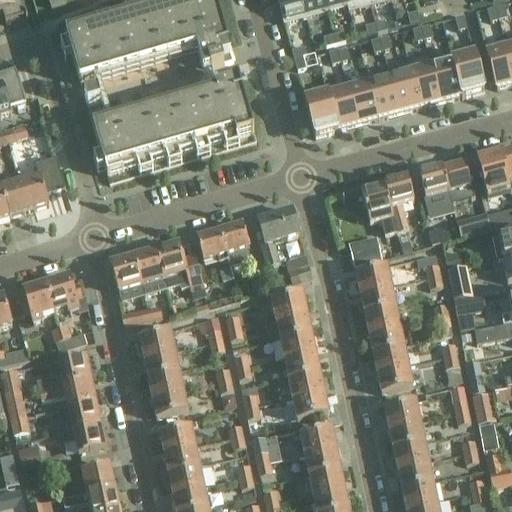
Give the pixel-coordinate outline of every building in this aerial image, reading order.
[(20,0),(0,0),(0,16),(2,15),(5,25),(12,23),(13,17),(11,12),(22,9),(25,20),(27,19),(20,0)] [(63,0),(50,0),(47,1),(51,11),(66,6),(63,0)] [(203,0),(66,40),(80,88),(109,189),(256,146),(212,0),(203,0)] [(300,0),(276,0),(284,28),(306,22),(300,0)] [(327,16),(322,0),(300,0),(306,22),(327,16)] [(344,0),(322,0),(327,16),(347,11),(348,11),(344,0)] [(347,11),(348,17),(370,11),(367,0),(344,0),(348,11),(347,11)] [(367,0),(370,11),(392,5),(390,0),(367,0)] [(503,9),(495,11),(498,24),(507,22),(503,9)] [(495,11),(486,14),(490,26),(498,24),(495,11)] [(407,19),(410,28),(420,26),(417,16),(407,19)] [(463,20),(454,22),(458,35),(467,32),(463,20)] [(384,25),(374,27),(377,37),(387,35),(384,25)] [(365,30),(367,40),(377,37),(374,27),(365,30)] [(429,29),(420,32),(424,44),(432,42),(429,29)] [(420,32),(412,34),(415,46),(424,44),(420,32)] [(343,36),(333,39),(335,49),(345,46),(343,36)] [(323,41),(326,51),(335,49),(333,39),(323,41)] [(387,41),(379,43),(382,55),(391,53),(387,41)] [(379,43),(370,45),(374,58),(382,55),(379,43)] [(304,51),(291,54),(294,63),(301,61),(306,60),(304,51)] [(345,52),(337,54),(340,67),(349,65),(345,52)] [(511,75),(506,52),(486,58),(496,93),(496,94),(511,89),(511,75)] [(337,54),(328,57),(332,69),(340,67),(337,54)] [(472,54),(451,60),(463,102),(463,103),(484,97),(472,54)] [(447,61),(430,65),(442,107),(461,102),(461,103),(462,103),(463,103),(463,102),(451,60),(447,61)] [(302,61),(294,63),(297,75),(305,73),(302,61)] [(430,72),(410,77),(420,113),(442,107),(430,65),(429,66),(430,72)] [(0,119),(13,116),(11,111),(26,106),(15,73),(0,77),(0,119)] [(410,77),(389,83),(399,119),(420,113),(410,77)] [(389,83),(368,88),(378,125),(399,119),(389,83)] [(368,88),(347,94),(357,130),(378,125),(368,88)] [(347,94),(326,100),(336,137),(338,137),(337,136),(342,134),(357,130),(347,94)] [(326,100),(305,105),(315,143),(336,137),(326,100)] [(13,133),(13,134),(16,144),(28,140),(24,129),(13,133)] [(17,146),(16,144),(13,134),(4,136),(8,149),(17,146)] [(0,151),(8,149),(4,136),(0,137),(0,151)] [(511,154),(500,158),(507,182),(511,180),(511,154)] [(483,188),(507,182),(500,158),(476,165),(483,188)] [(36,169),(40,181),(45,198),(65,192),(56,163),(36,169)] [(465,168),(442,174),(451,209),(475,203),(471,192),(465,168)] [(442,174),(419,180),(425,204),(430,221),(453,215),(451,209),(442,174)] [(39,179),(19,185),(29,216),(49,210),(39,179)] [(407,183),(384,190),(397,238),(408,235),(401,211),(413,207),(407,183)] [(20,187),(1,193),(10,222),(29,216),(20,187)] [(0,189),(0,224),(10,222),(1,193),(0,189)] [(386,241),(397,238),(384,190),(361,196),(368,224),(380,221),(386,241)] [(511,202),(509,193),(499,196),(502,207),(511,204),(511,202)] [(299,240),(291,215),(258,225),(264,246),(260,248),(267,274),(280,269),(273,248),(299,240)] [(498,218),(486,221),(490,235),(502,232),(498,218)] [(485,219),(457,227),(461,243),(490,235),(485,219)] [(242,230),(220,236),(228,265),(230,271),(233,283),(244,280),(241,269),(253,266),(249,254),(242,230)] [(442,233),(428,236),(432,249),(446,246),(442,233)] [(228,265),(220,236),(196,243),(203,267),(217,263),(219,267),(228,265)] [(511,238),(492,242),(497,266),(511,263),(511,238)] [(411,257),(408,245),(400,247),(403,259),(411,257)] [(178,248),(155,255),(164,284),(167,294),(180,290),(181,294),(202,288),(194,261),(183,264),(178,248)] [(167,294),(164,284),(155,255),(133,261),(142,291),(145,300),(167,294)] [(460,269),(457,258),(445,260),(448,272),(460,269)] [(119,298),(142,291),(133,261),(110,268),(119,298)] [(511,263),(497,266),(493,267),(494,276),(505,274),(507,288),(511,287),(511,263)] [(233,283),(230,271),(221,274),(225,285),(233,283)] [(426,283),(441,280),(439,271),(424,274),(426,283)] [(312,285),(308,272),(288,277),(292,291),(312,285)] [(356,279),(359,296),(390,290),(387,272),(356,279)] [(472,300),(467,272),(447,276),(452,304),(472,300)] [(270,297),(264,277),(250,281),(256,302),(270,297)] [(443,293),(441,280),(426,283),(429,296),(443,293)] [(46,288),(55,319),(69,314),(70,319),(80,316),(76,305),(81,303),(77,291),(72,293),(68,281),(46,288)] [(43,322),(55,319),(46,288),(24,295),(27,307),(22,309),(26,321),(31,319),(34,329),(44,327),(43,322)] [(395,311),(390,290),(359,296),(364,317),(395,311)] [(302,299),(271,306),(275,325),(307,319),(302,299)] [(0,302),(0,301),(0,334),(9,331),(0,302)] [(480,301),(452,306),(456,323),(484,318),(480,301)] [(435,323),(448,321),(446,310),(433,313),(435,323)] [(364,317),(368,337),(399,330),(395,311),(364,317)] [(160,313),(147,316),(149,326),(162,324),(160,313)] [(125,331),(149,326),(147,316),(123,320),(125,331)] [(275,325),(280,346),(311,339),(307,319),(275,325)] [(451,332),(448,321),(435,323),(437,335),(439,344),(452,342),(450,332),(451,332)] [(238,323),(226,325),(227,335),(240,332),(238,323)] [(511,328),(501,330),(474,336),(476,350),(511,343),(511,328)] [(403,351),(399,330),(368,337),(372,357),(403,351)] [(68,331),(59,334),(63,346),(66,356),(79,352),(86,350),(83,339),(79,340),(72,343),(68,331)] [(240,332),(227,335),(228,340),(230,347),(242,344),(240,332)] [(59,334),(50,336),(54,349),(63,346),(59,334)] [(220,336),(207,339),(209,350),(222,347),(220,336)] [(139,344),(143,362),(174,355),(170,337),(139,344)] [(311,339),(280,346),(284,366),(315,359),(311,339)] [(222,347),(209,350),(211,361),(224,358),(222,347)] [(443,364),(457,361),(455,350),(441,353),(443,364)] [(372,357),(376,378),(408,371),(403,351),(372,357)] [(143,362),(147,383),(179,376),(174,355),(143,362)] [(315,359),(284,366),(288,386),(319,379),(315,359)] [(473,359),(464,361),(466,371),(475,369),(473,359)] [(462,388),(457,361),(443,364),(448,390),(462,388)] [(57,368),(62,391),(90,385),(85,362),(57,368)] [(247,362),(234,365),(236,375),(249,373),(247,362)] [(475,369),(466,371),(469,385),(478,383),(475,369)] [(412,392),(408,371),(376,378),(381,399),(412,392)] [(249,373),(236,375),(238,386),(251,383),(249,373)] [(217,388),(230,385),(228,375),(215,378),(217,388)] [(147,383),(151,402),(183,395),(179,376),(147,383)] [(319,379),(288,386),(293,406),(324,399),(319,379)] [(9,402),(21,399),(18,383),(5,386),(9,402)] [(62,391),(52,393),(39,396),(42,407),(64,402),(66,414),(95,408),(90,385),(62,391)] [(218,392),(211,394),(213,402),(233,397),(231,388),(231,385),(217,388),(218,392)] [(477,389),(470,390),(472,400),(479,399),(477,389)] [(188,417),(183,395),(151,402),(156,424),(188,417)] [(10,426),(26,423),(21,399),(9,402),(5,403),(10,426)] [(328,419),(324,399),(293,406),(297,426),(328,419)] [(256,401),(242,404),(244,415),(258,412),(256,401)] [(466,407),(453,410),(455,420),(468,417),(468,415),(466,407)] [(69,425),(61,427),(63,439),(100,431),(95,408),(66,414),(69,425)] [(384,415),(388,433),(419,427),(415,408),(384,415)] [(258,412),(244,415),(245,418),(247,426),(260,423),(258,412)] [(495,427),(493,415),(478,418),(480,431),(495,427)] [(468,417),(455,420),(457,431),(470,429),(468,417)] [(26,423),(10,426),(13,439),(29,436),(26,423)] [(423,446),(419,427),(388,433),(392,452),(423,446)] [(498,452),(493,429),(479,432),(484,455),(498,452)] [(63,439),(62,439),(64,450),(74,448),(76,460),(77,460),(79,460),(105,454),(100,431),(63,439)] [(229,445),(243,442),(241,432),(227,435),(229,445)] [(159,439),(163,459),(195,452),(191,433),(159,439)] [(331,434),(300,441),(304,461),(336,454),(331,434)] [(243,443),(229,446),(232,456),(246,453),(245,449),(243,443)] [(264,443),(251,446),(254,460),(267,458),(266,451),(264,443)] [(392,452),(397,473),(428,466),(423,446),(392,452)] [(474,447),(461,449),(463,460),(476,458),(474,447)] [(163,459),(167,478),(199,471),(195,452),(163,459)] [(37,472),(34,453),(19,456),(23,475),(37,472)] [(304,461),(308,480),(340,474),(336,454),(304,461)] [(254,460),(256,470),(270,467),(268,458),(254,460)] [(476,458),(463,460),(465,471),(478,468),(477,462),(476,458)] [(432,486),(428,466),(397,473),(401,493),(432,486)] [(272,480),(270,467),(256,470),(259,482),(272,480)] [(81,476),(86,499),(114,493),(109,470),(81,476)] [(203,488),(199,471),(167,478),(171,495),(203,488)] [(237,481),(251,478),(249,471),(236,474),(237,481)] [(511,486),(510,473),(488,478),(491,495),(511,491),(511,486)] [(16,475),(3,478),(6,492),(19,489),(16,475)] [(340,475),(309,481),(313,501),(344,495),(340,475)] [(252,482),(238,485),(240,496),(254,493),(252,482)] [(401,493),(405,511),(410,511),(436,507),(432,486),(401,493)] [(482,486),(480,487),(469,489),(471,498),(484,495),(482,486)] [(207,511),(203,488),(171,495),(174,511),(207,511)] [(73,492),(60,495),(62,504),(75,502),(73,492)] [(86,499),(89,511),(117,511),(114,493),(86,499)] [(20,495),(0,499),(0,511),(23,511),(22,503),(20,495)] [(347,511),(344,495),(313,501),(315,511),(347,511)] [(487,508),(484,495),(471,498),(473,511),(487,508)] [(276,497),(263,500),(265,511),(278,508),(276,497)]
